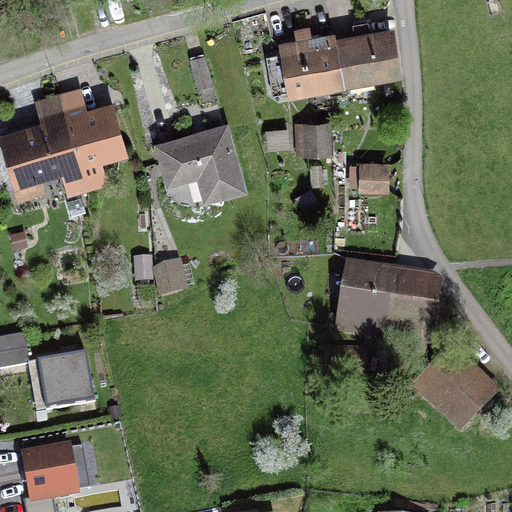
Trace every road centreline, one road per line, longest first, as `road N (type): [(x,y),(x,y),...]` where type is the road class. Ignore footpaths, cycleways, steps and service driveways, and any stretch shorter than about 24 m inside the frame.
road 1 (residential): [(511,365),(420,243),(403,0)]
road 2 (residential): [(264,0),(0,80)]
